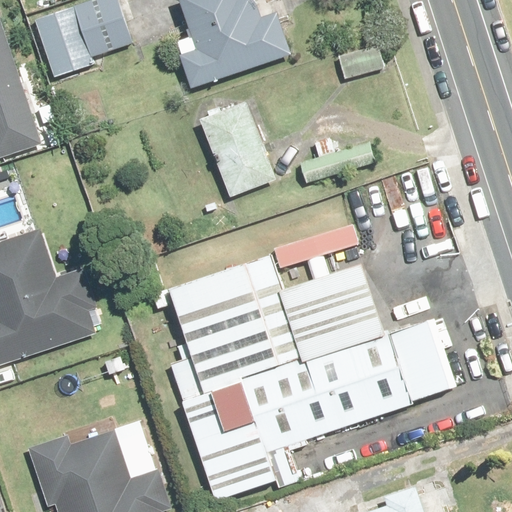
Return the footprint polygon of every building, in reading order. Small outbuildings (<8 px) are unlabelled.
[(269,19),(263,0),(190,0),(198,22),(203,36),(186,41),(202,87),(298,55),(286,19),(284,13),(269,19)] [(39,15),(58,73),(93,61),(74,3),(39,15)] [(0,159),(43,147),(15,48),(10,50),(0,14),(0,159)] [(350,74),(351,79),(390,68),(384,46),(345,57),(350,74)] [(284,182),(270,142),(256,103),(236,110),(234,105),(218,112),(220,115),(209,120),(238,199),(284,182)] [(312,184),(382,162),(376,142),(344,152),(340,136),(320,143),(325,158),(306,164),(312,184)] [(308,176),(287,182),(290,196),(312,191),(308,176)] [(204,230),(234,220),(231,206),(200,216),(204,230)] [(359,225),(281,248),(287,267),(315,259),(321,278),(334,275),(328,255),(365,243),(359,225)] [(0,367),(102,336),(81,270),(56,277),(41,229),(0,241),(0,367)] [(132,299),(169,287),(160,257),(122,269),(132,299)] [(322,282),(292,291),(281,257),(180,289),(201,357),(187,361),(176,365),(220,501),(282,482),(285,487),(304,482),(293,445),(462,391),(440,321),(399,334),(377,264),(322,282)] [(135,481),(119,433),(72,449),(69,440),(33,452),(53,511),(172,511),(159,472),(135,481)] [(461,511),(458,511),(432,511),(424,488),(393,499),(396,506),(379,511),(461,511)]
